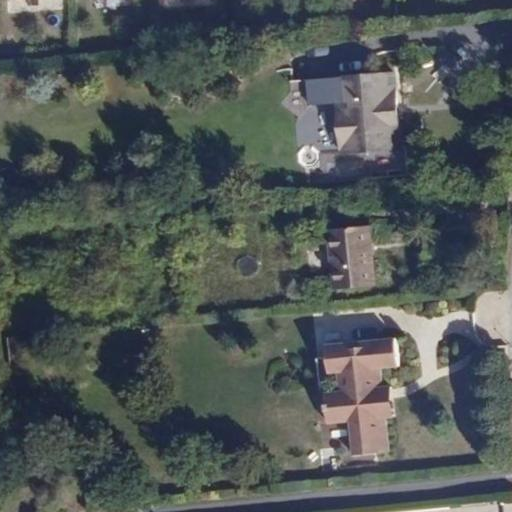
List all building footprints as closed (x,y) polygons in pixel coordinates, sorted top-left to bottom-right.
[(334,111),(334,115),(388,111),(388,107),(393,106),(391,83),(338,87),(340,111),(334,111)] [(388,111),(334,115),(337,161),(396,157),(394,126),(389,127),(388,111)] [(376,286),(371,226),(330,230),(335,290),(376,286)] [(395,342),(325,352),(329,379),(338,378),(341,397),(326,400),(330,429),(353,426),(357,461),(392,456),(387,421),(383,391),(380,371),(399,369),(395,342)] [(392,390),(383,391),(387,421),(396,420),(392,390)]
